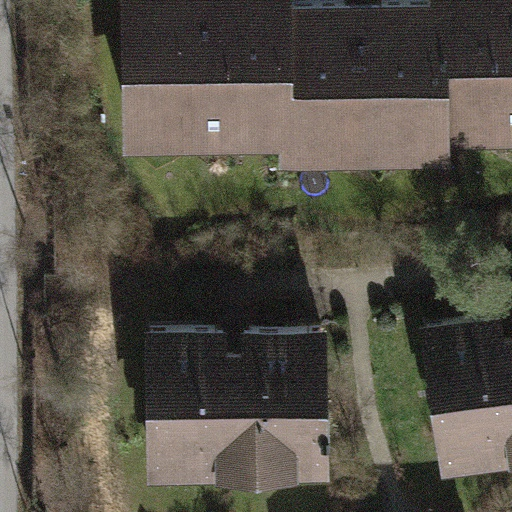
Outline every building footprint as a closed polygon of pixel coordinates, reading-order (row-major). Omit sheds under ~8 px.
[(292,0),(122,0),(124,148),(293,146),(292,2),(292,0)] [(444,0),(292,2),(293,146),(294,161),(445,160),(445,145),(444,0)] [(511,0),(443,0),(444,0),(445,145),(511,143),(511,0)] [(443,476),(511,468),(511,307),(425,317),(443,476)] [(155,481),(336,476),(332,320),(151,325),(155,481)]
